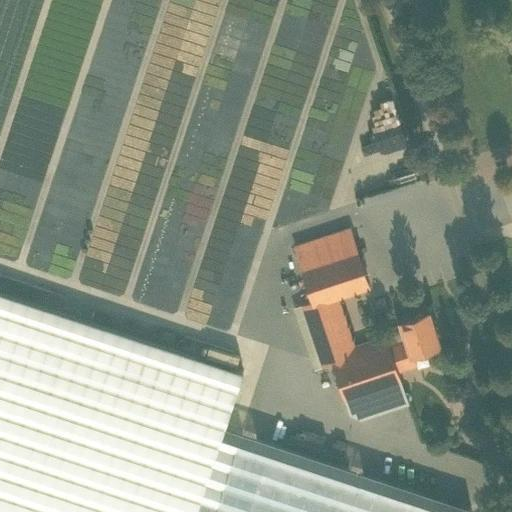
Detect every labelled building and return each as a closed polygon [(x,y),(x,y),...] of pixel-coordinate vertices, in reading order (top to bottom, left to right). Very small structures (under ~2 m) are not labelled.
[(0,149),(13,130),(14,130),(9,124),(13,109),(8,101),(0,99),(0,149)] [(354,353),(352,344),(341,311),(335,293),(369,285),(350,227),(295,246),(313,300),(305,303),(311,321),(324,363),(332,360),(354,353)] [(0,511),(265,511),(204,492),(226,425),(244,370),(0,290),(0,511)] [(415,360),(413,353),(439,344),(428,311),(399,320),(404,338),(390,343),(387,333),(385,333),(397,368),(414,363),(415,360)] [(385,333),(352,344),(354,353),(332,360),(350,415),(358,418),(406,402),(395,369),(397,368),(385,333)] [(204,492),(265,511),(469,511),(471,506),(226,425),(204,492)]
